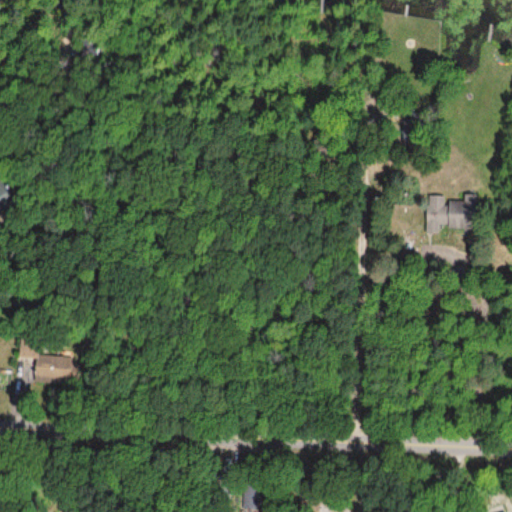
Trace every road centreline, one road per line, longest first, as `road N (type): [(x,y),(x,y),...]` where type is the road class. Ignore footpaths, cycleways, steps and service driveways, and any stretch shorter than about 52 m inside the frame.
road 1 (residential): [(0,437),(511,455)]
road 2 (residential): [(196,444),(157,304),(140,200),(110,152),(93,100)]
road 3 (residential): [(356,450),(373,99)]
road 4 (residential): [(28,438),(21,280)]
